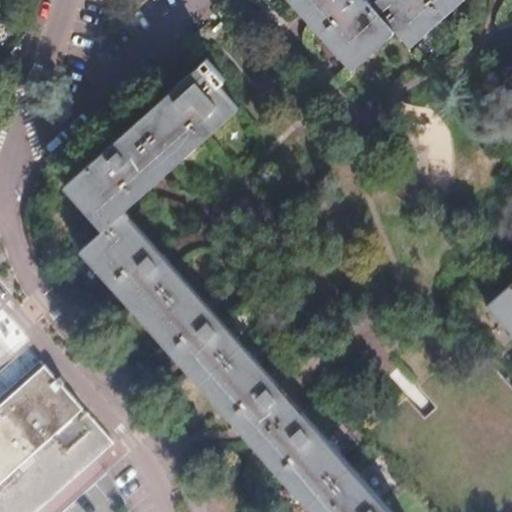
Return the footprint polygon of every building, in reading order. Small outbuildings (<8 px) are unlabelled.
[(347,64),(392,25),(368,0),(288,0),(300,12),(347,64)] [(407,41),(453,0),(368,0),(392,25),(407,41)] [(97,229),(117,211),(228,108),(190,65),(58,186),(97,229)] [(385,511),(359,483),(117,211),(97,229),(73,251),(307,511),(385,511)] [(511,278),(484,303),(511,335),(511,278)] [(0,511),(19,511),(68,468),(102,437),(31,358),(0,385),(0,511)] [(382,463),(359,483),(385,511),(502,511),(511,503),(511,391),(490,367),(467,387),(442,361),(358,438),(382,463)] [(19,511),(53,511),(117,454),(102,437),(68,468),(19,511)]
